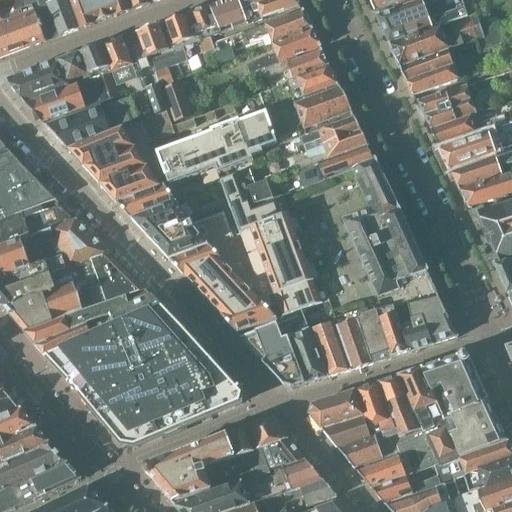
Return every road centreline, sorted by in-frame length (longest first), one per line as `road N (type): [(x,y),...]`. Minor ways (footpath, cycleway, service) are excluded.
road 1 (residential): [(244,367),(0,96)]
road 2 (residential): [(494,336),(386,110)]
road 3 (residential): [(0,71),(199,0)]
road 4 (residential): [(386,110),(511,68)]
road 5 (residential): [(386,110),(331,0)]
